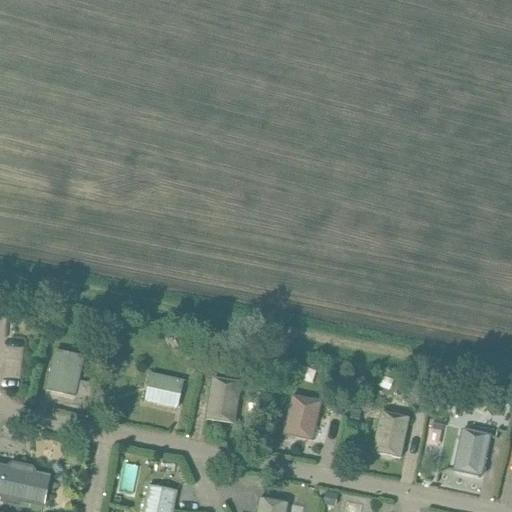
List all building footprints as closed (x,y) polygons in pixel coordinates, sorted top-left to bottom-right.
[(55,351),(45,391),(74,398),(84,358),(55,351)] [(190,361),(189,369),(198,370),(199,362),(190,361)] [(206,367),(204,375),(213,376),(214,368),(206,367)] [(151,375),(147,389),(159,392),(156,406),(177,410),(183,382),(151,375)] [(212,379),(206,419),(234,424),(240,383),(212,379)] [(292,397),(284,435),(312,441),(320,403),(292,397)] [(332,405),(331,414),(340,416),(341,407),(332,405)] [(381,413),(372,452),(375,452),(377,454),(381,455),(384,454),(391,456),(392,457),(399,459),(401,457),(403,450),(402,448),(408,418),(381,412),(381,413)] [(350,413),(348,421),(356,423),(358,414),(350,413)] [(434,419),(432,428),(441,430),(443,421),(434,419)] [(462,430),(454,470),(457,471),(458,472),(462,473),(464,472),(472,474),(473,475),(480,477),(482,476),(484,468),(483,467),(489,436),(462,430)] [(49,477),(38,475),(33,467),(11,463),(5,468),(0,466),(0,497),(43,507),(49,477)] [(146,498),(142,511),(172,511),(177,492),(163,489),(161,501),(146,498)] [(326,493),(323,505),(335,507),(338,496),(326,493)] [(259,499),(257,511),(286,511),(288,504),(259,499)] [(378,511),(397,511),(399,505),(381,502),(378,511)]
